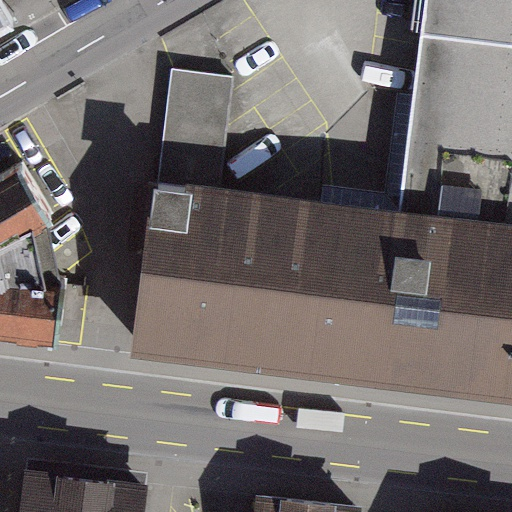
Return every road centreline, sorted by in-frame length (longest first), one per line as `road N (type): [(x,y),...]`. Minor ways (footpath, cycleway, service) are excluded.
road 1 (tertiary): [(0,394),(511,461)]
road 2 (residential): [(0,82),(141,0)]
